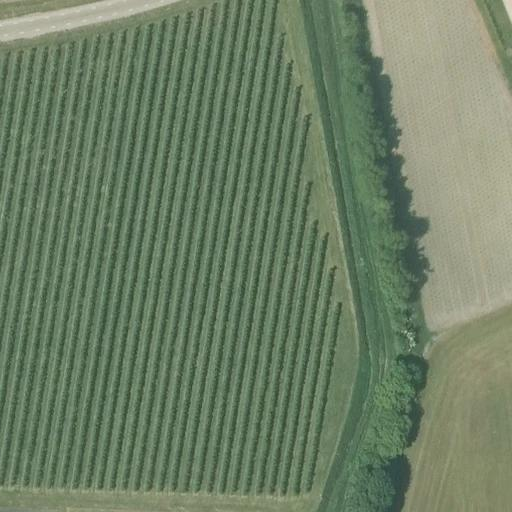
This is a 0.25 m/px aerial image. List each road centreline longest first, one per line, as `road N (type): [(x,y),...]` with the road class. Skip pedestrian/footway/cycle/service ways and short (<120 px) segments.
road 1 (track): [(334,0),(393,348),(342,511)]
road 2 (unclassified): [(0,30),(153,0)]
